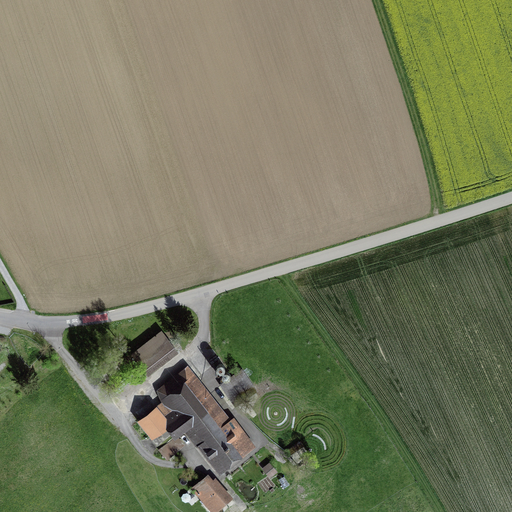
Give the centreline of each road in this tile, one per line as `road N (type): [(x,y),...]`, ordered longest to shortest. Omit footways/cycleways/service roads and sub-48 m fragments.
road 1 (unclassified): [(40,322),(201,293),(511,197)]
road 2 (track): [(372,0),(434,183),(436,222)]
